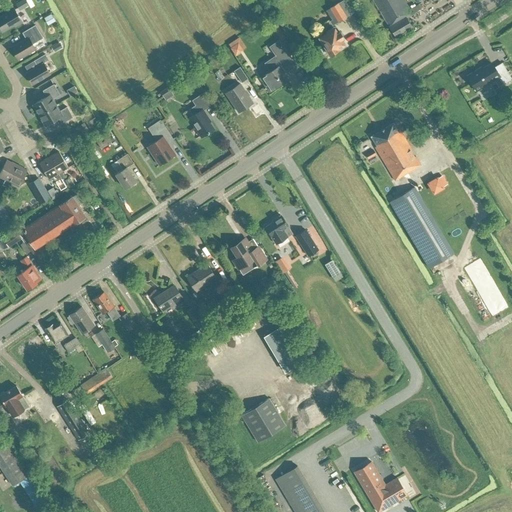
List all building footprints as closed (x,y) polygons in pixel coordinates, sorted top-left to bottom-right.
[(25,0),(21,0),(16,3),(20,10),(28,5),(25,0)] [(405,16),(411,12),(403,0),(373,0),(394,35),(411,25),(405,16)] [(339,21),(346,16),(338,3),(330,7),(339,21)] [(62,7),(55,11),(59,18),(66,14),(62,7)] [(15,26),(22,22),(14,9),(0,16),(0,28),(2,31),(13,24),(15,26)] [(55,20),(51,13),(44,18),(48,25),(55,20)] [(338,48),(337,48),(344,44),(341,38),(343,37),(339,31),(337,32),(333,26),(330,20),(323,24),(326,30),(327,32),(319,37),(324,45),(319,48),(324,56),(328,53),(329,54),(338,48)] [(32,43),(42,37),(35,25),(22,32),(26,38),(11,47),(18,59),(35,49),(32,43)] [(271,70),(266,73),(267,73),(260,78),(269,91),(275,86),(275,87),(286,79),(279,68),(291,60),(279,42),(271,47),(277,56),(266,64),(271,70)] [(43,62),(48,59),(45,54),(34,60),(37,66),(26,72),(32,84),(50,73),(43,62)] [(504,83),(511,79),(502,62),(494,67),(492,63),(479,71),(477,69),(467,75),(476,91),(499,76),(504,83)] [(240,66),(234,70),(241,82),(247,78),(240,66)] [(238,112),(252,102),(239,83),(225,92),(238,112)] [(38,114),(56,104),(52,98),(60,94),(54,84),(43,90),(46,96),(32,104),(38,114)] [(173,88),(176,98),(183,95),(180,85),(173,88)] [(172,94),(168,87),(160,91),(165,99),(172,94)] [(192,100),(195,104),(189,109),(193,115),(188,118),(201,136),(213,128),(206,117),(207,116),(203,110),(210,105),(202,93),(192,100)] [(56,104),(38,114),(44,125),(58,117),(62,123),(73,117),(67,106),(59,110),(56,104)] [(159,164),(175,154),(167,142),(173,138),(160,119),(148,127),(156,140),(147,146),(159,164)] [(375,146),(395,180),(421,164),(395,121),(371,136),(376,145),(375,146)] [(69,130),(63,133),(69,142),(88,130),(84,123),(69,131),(69,130)] [(101,148),(111,142),(110,140),(114,138),(109,130),(95,139),(101,148)] [(91,143),(85,147),(94,160),(100,156),(91,143)] [(375,154),(373,150),(365,154),(368,158),(375,154)] [(59,151),(49,157),(61,178),(64,176),(61,171),(68,167),(59,151)] [(117,160),(111,164),(117,172),(115,173),(125,187),(135,180),(126,167),(133,162),(127,153),(117,160)] [(452,153),(442,161),(458,181),(468,172),(452,153)] [(49,157),(39,163),(48,179),(50,178),(53,176),(61,189),(66,186),(61,178),(49,157)] [(6,186),(17,165),(6,159),(0,171),(0,176),(5,179),(2,184),(6,186)] [(17,165),(6,186),(9,188),(12,183),(18,186),(27,170),(17,165)] [(40,204),(50,198),(38,177),(28,183),(40,204)] [(46,180),(50,186),(55,183),(51,177),(46,180)] [(437,177),(428,183),(434,191),(442,186),(437,177)] [(455,252),(415,185),(414,186),(389,201),(428,267),(429,268),(455,252)] [(52,187),(47,190),(52,199),(57,196),(52,187)] [(21,237),(20,237),(23,242),(29,238),(35,247),(72,223),(72,224),(85,215),(77,204),(81,201),(76,194),(72,197),(72,196),(59,204),(25,227),(23,225),(16,230),(21,237)] [(275,220),(265,226),(276,243),(292,233),(280,215),(274,219),(275,220)] [(304,229),(294,236),(307,255),(317,249),(304,229)] [(8,245),(20,237),(21,237),(16,230),(4,238),(0,241),(0,242),(4,248),(8,245)] [(258,246),(252,249),(245,239),(232,247),(238,256),(232,260),(237,267),(250,259),(255,266),(266,259),(258,246)] [(38,250),(30,253),(32,259),(40,256),(38,250)] [(36,281),(41,278),(26,256),(20,260),(26,268),(17,274),(27,289),(36,282),(36,281)] [(196,291),(216,278),(207,263),(186,276),(196,291)] [(497,315),(511,305),(511,293),(494,268),(480,277),(475,269),(469,273),(497,315)] [(228,280),(221,285),(227,294),(234,290),(228,280)] [(176,305),(184,300),(174,285),(154,297),(162,311),(174,303),(176,305)] [(208,301),(224,291),(221,286),(205,296),(208,301)] [(102,313),(106,310),(112,320),(119,315),(113,306),(114,305),(110,300),(109,300),(103,291),(93,298),(98,305),(97,305),(102,313)] [(204,314),(210,310),(202,297),(195,301),(204,314)] [(195,320),(202,315),(195,305),(188,310),(195,320)] [(82,333),(94,325),(81,306),(69,314),(70,315),(67,317),(72,323),(74,321),(82,333)] [(119,318),(128,330),(135,325),(127,313),(119,318)] [(54,343),(68,334),(60,321),(53,325),(52,324),(45,328),(54,343)] [(271,350),(290,339),(282,325),(263,336),(271,350)] [(107,351),(115,347),(103,328),(95,333),(107,351)] [(68,352),(80,344),(75,337),(64,344),(68,352)] [(296,366),(303,379),(320,370),(314,357),(296,366)] [(276,368),(288,372),(291,365),(278,361),(276,368)] [(80,384),(86,393),(111,376),(106,368),(80,384)] [(16,385),(0,394),(0,396),(5,405),(12,416),(28,406),(22,395),(16,385)] [(258,442),(285,425),(269,398),(241,414),(258,442)] [(89,433),(68,400),(58,406),(79,439),(89,433)] [(29,474),(9,440),(0,445),(0,465),(12,485),(29,474)] [(406,494),(396,477),(385,484),(371,461),(354,471),(378,511),(406,494)] [(275,478),(294,511),(325,511),(297,465),(275,478)] [(54,492),(45,467),(33,471),(44,502),(53,499),(51,493),(54,492)]
